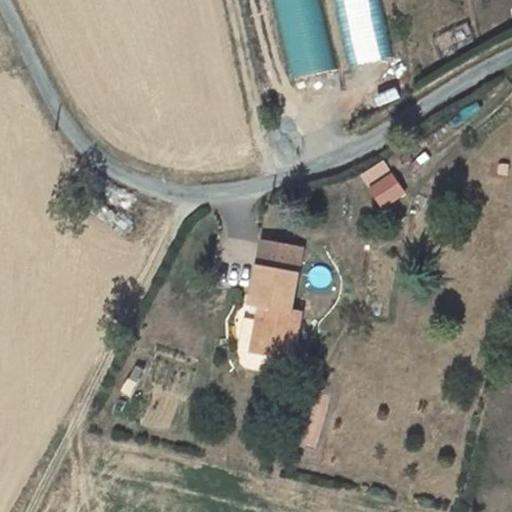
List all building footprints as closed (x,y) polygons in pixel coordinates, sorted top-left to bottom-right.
[(274,0),(293,80),(336,71),(319,0),(274,0)] [(391,58),(378,0),(337,0),(352,67),(391,58)] [(385,210),(409,195),(387,160),(363,176),(385,210)] [(283,317),(286,304),(297,249),(258,240),(246,301),(256,303),(247,351),(288,357),(296,320),(283,317)] [(299,307),(286,304),(283,317),(296,320),(299,307)]
